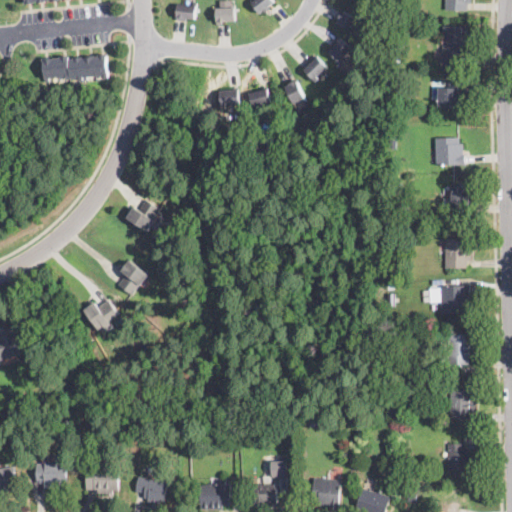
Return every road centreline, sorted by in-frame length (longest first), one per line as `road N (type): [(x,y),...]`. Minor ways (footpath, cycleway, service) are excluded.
road 1 (residential): [(143,44),(128,131),(98,191),(68,227),(0,271)]
road 2 (residential): [(311,0),(287,31),(250,49),(143,44)]
road 3 (residential): [(143,18),(0,33)]
road 4 (residential): [(505,0),(503,110),(511,125)]
